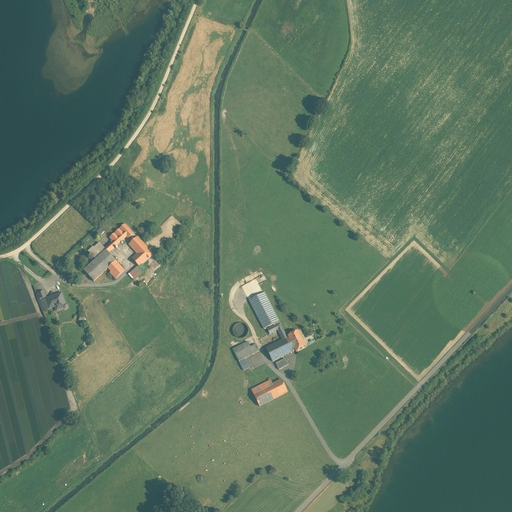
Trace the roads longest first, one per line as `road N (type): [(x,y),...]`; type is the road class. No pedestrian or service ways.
road 1 (track): [(0,257),(28,245),(137,134),(198,0)]
road 2 (track): [(131,269),(100,285),(40,280),(14,254)]
